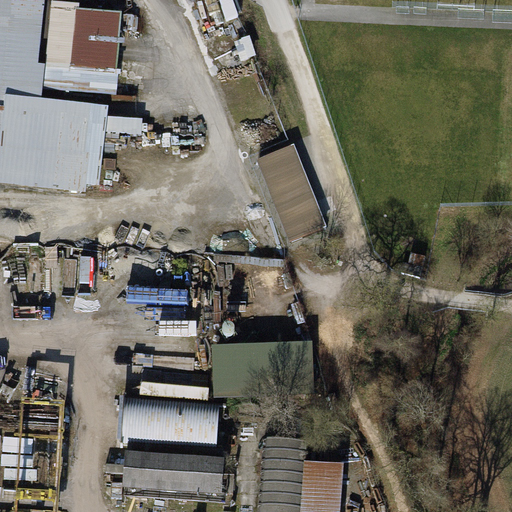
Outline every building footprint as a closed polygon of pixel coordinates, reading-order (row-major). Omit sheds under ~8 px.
[(46,67),(40,65),(46,0),(0,0),(0,187),(84,195),(93,104),(43,100),(46,67)] [(79,5),(52,3),(46,67),(118,73),(123,13),(79,9),(79,5)] [(313,341),(219,348),(223,405),(318,398),(313,341)] [(126,401),(125,447),(222,448),(223,402),(126,401)] [(312,446),(262,443),(258,511),(346,511),(349,472),(311,470),(312,446)] [(235,464),(125,455),(122,496),(232,504),(235,464)]
